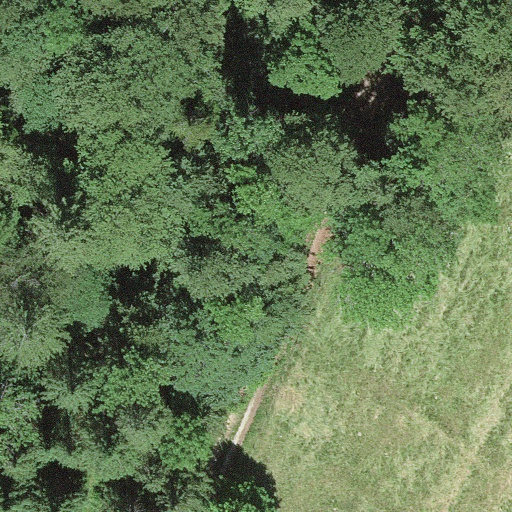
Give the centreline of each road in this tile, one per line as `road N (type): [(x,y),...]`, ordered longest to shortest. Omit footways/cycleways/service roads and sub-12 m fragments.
road 1 (track): [(403,0),(264,373),(199,511)]
road 2 (track): [(47,0),(93,272),(71,511)]
